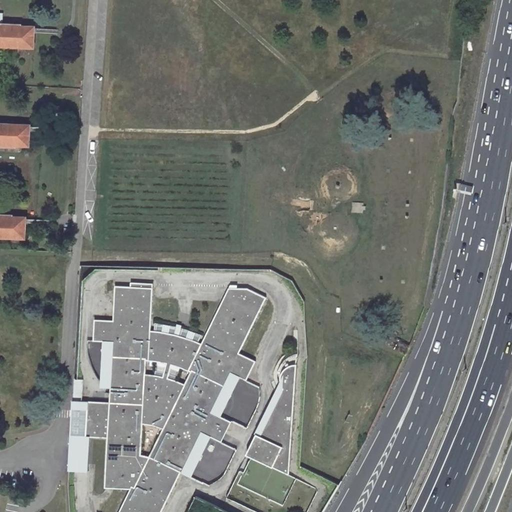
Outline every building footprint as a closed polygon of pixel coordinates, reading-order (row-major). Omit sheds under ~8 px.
[(0,0),(0,46),(35,48),(35,32),(35,28),(36,26),(0,24),(0,0)] [(0,237),(26,239),(27,222),(27,219),(27,216),(0,215),(0,145),(30,147),(31,130),(31,127),(31,124),(0,122),(0,237)] [(348,193),(350,190),(350,188),(350,183),(348,179),(347,177),(344,175),(340,174),(338,173),(335,174),(332,175),(328,178),(325,183),(325,187),(325,189),(327,193),(330,196),(334,198),(340,198),(345,196),(348,193)] [(316,230),(317,234),(317,235),(320,240),(322,241),(325,243),(328,244),(332,244),(337,242),(339,240),(341,238),(342,235),(343,232),(343,229),(342,226),(341,224),(338,220),(337,220),(333,218),(331,218),(327,218),(325,219),(322,220),(320,222),(317,226),(316,230)] [(115,321),(96,320),(95,340),(115,341),(111,402),(82,401),(83,379),(78,379),(74,379),(69,470),(89,471),(90,436),(93,436),(109,437),(106,488),(113,488),(122,489),(122,486),(128,487),(128,483),(133,483),(137,485),(136,488),(133,487),(120,511),(162,511),(182,473),(184,474),(204,432),(223,442),(233,422),(214,412),(233,372),(247,380),(256,361),(252,360),(239,353),(266,298),(247,289),(237,289),(235,292),(230,290),(203,344),(199,341),(195,339),(183,335),(176,333),(161,330),(154,330),(151,329),(154,288),(146,288),(147,283),(132,283),(132,287),(116,286),(115,321)] [(384,345),(404,354),(408,345),(388,336),(384,345)] [(289,475),(297,365),(293,365),(289,366),(286,369),(283,371),(281,375),(281,380),(282,384),(284,389),(261,436),(257,434),(248,454),(251,456),(289,475)]
